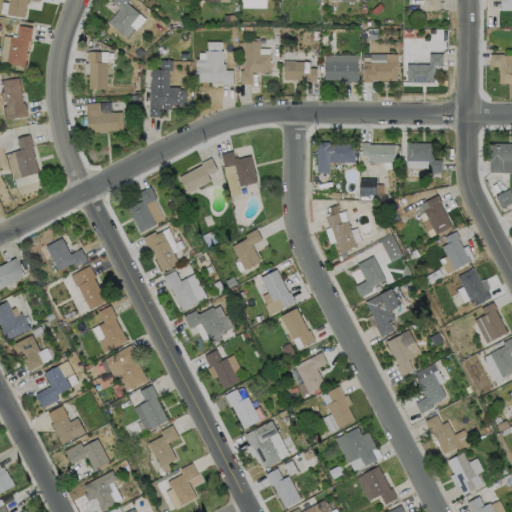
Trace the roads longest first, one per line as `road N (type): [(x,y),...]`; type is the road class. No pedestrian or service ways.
road 1 (residential): [(89,192),(243,116),(511,115)]
road 2 (residential): [(439,511),(303,248),(295,111)]
road 3 (residential): [(253,511),(89,192)]
road 4 (residential): [(511,265),(476,193),(471,0)]
road 5 (tertiary): [(89,192),(62,87),(85,0)]
road 6 (residential): [(63,511),(0,388)]
